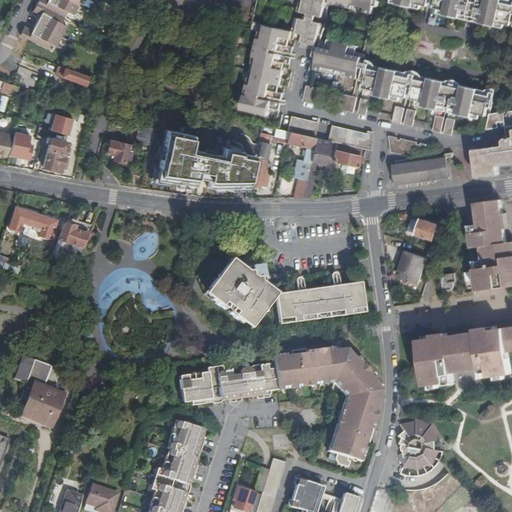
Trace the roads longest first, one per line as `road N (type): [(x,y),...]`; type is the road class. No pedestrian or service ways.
road 1 (residential): [(0,175),(202,209),(374,205)]
road 2 (residential): [(364,511),(389,403),(374,205)]
road 3 (residential): [(299,53),(289,107),(376,127)]
road 4 (residential): [(374,205),(511,186)]
